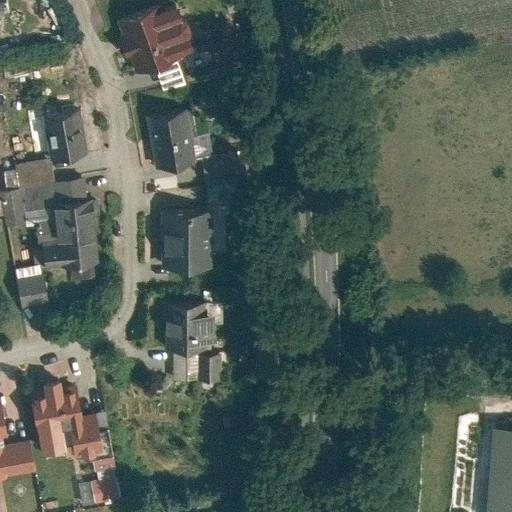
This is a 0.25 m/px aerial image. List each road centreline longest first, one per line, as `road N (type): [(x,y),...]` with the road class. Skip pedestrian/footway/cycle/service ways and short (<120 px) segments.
road 1 (tertiary): [(284,0),(316,191),(310,511)]
road 2 (residential): [(81,0),(125,149),(134,299),(96,336),(0,357)]
